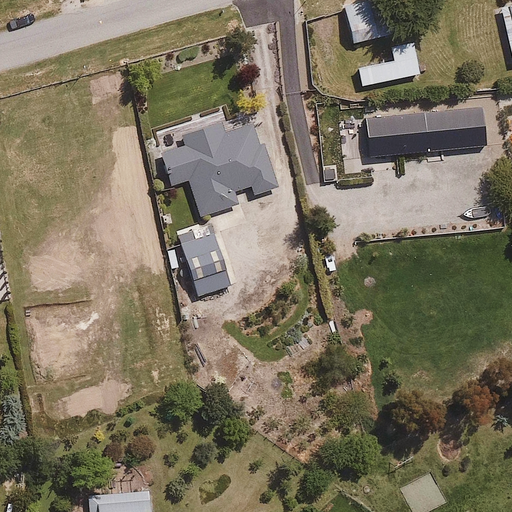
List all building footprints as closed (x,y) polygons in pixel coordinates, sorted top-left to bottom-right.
[(383,0),(353,0),(358,36),(388,32),(383,0)] [(511,2),(493,8),(506,62),(511,60),(511,2)] [(418,38),(355,48),(361,81),(424,71),(418,38)] [(489,120),(488,102),(425,106),(427,149),(499,145),(498,120),(489,120)] [(418,107),(400,108),(401,133),(419,132),(418,107)] [(227,111),(168,131),(173,149),(162,153),(169,175),(174,173),(177,182),(189,178),(202,217),(243,204),(238,188),(251,184),(255,193),(280,185),(265,141),(260,142),(251,116),(231,123),(227,111)] [(175,234),(180,247),(184,245),(195,273),(191,275),(199,296),(234,282),(214,229),(196,236),(193,227),(175,234)] [(110,473),(111,491),(90,492),(91,511),(153,511),(152,488),(139,489),(138,472),(110,473)]
